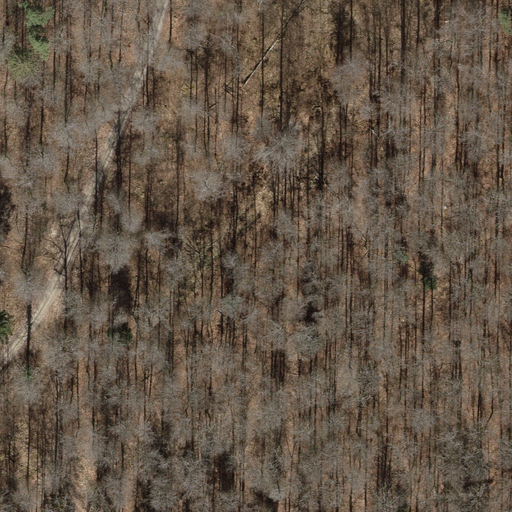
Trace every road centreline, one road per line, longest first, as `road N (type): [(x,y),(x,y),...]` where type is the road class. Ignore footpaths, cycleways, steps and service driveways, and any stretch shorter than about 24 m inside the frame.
road 1 (track): [(65,464),(511,338)]
road 2 (track): [(0,368),(49,319),(163,0)]
road 3 (track): [(49,319),(65,464),(81,511)]
